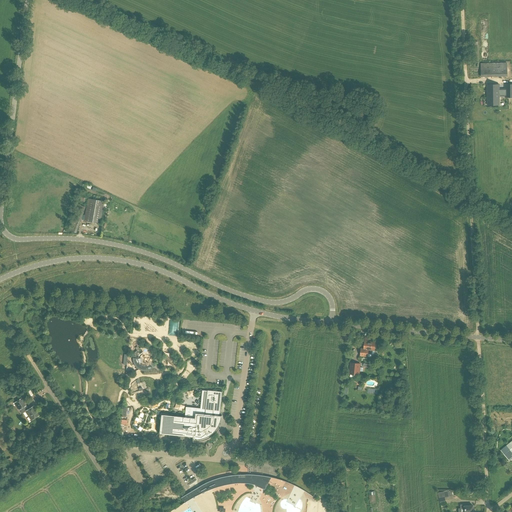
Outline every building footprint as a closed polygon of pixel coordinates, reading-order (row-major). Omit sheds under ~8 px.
[(481,77),(507,76),(507,62),(480,63),(481,77)] [(511,97),(511,84),(504,84),(505,95),(503,95),(503,84),(499,84),(487,85),(487,105),(499,105),(499,99),(506,99),(506,98),(511,97)] [(100,224),(104,201),(88,198),(84,221),(100,224)] [(180,337),(180,322),(171,322),(171,337),(180,337)] [(372,351),(372,350),(374,350),(375,342),(365,341),(364,348),(361,348),(360,356),(368,357),(368,355),(371,355),(372,355),(372,351)] [(359,375),(361,363),(350,362),(349,374),(359,375)] [(185,417),(162,414),(160,434),(169,435),(183,436),(193,437),(193,442),(195,442),(197,442),(199,442),(201,441),(203,441),(205,440),(208,439),(210,438),(209,436),(210,435),(211,434),(212,433),(214,432),(215,431),(216,430),(217,428),(218,427),(217,426),(219,424),(220,424),(220,423),(220,422),(221,421),(221,419),(222,417),(222,416),(220,415),(222,392),(202,390),(201,401),(201,409),(186,407),(185,417)] [(28,410),(26,406),(21,398),(14,403),(19,410),(22,414),(26,411),(31,420),(40,415),(34,406),(28,410)] [(511,440),(507,445),(506,445),(500,450),(510,461),(511,458),(511,440)] [(268,484),(271,477),(265,476),(263,476),(259,475),(256,475),(254,475),(252,474),(248,474),(245,474),(241,475),(239,475),(236,475),(233,475),(230,476),(226,476),(223,477),(220,478),(218,478),(214,480),(212,480),(211,481),(210,481),(207,482),(205,483),(202,485),(199,487),(197,488),(182,497),(185,502),(191,499),(198,495),(205,491),(213,489),(221,486),(229,485),(238,484),(246,484),(254,485),(255,485),(255,484),(264,488),(267,484),(268,484)] [(440,505),(446,504),(444,491),(438,492),(440,505)]
